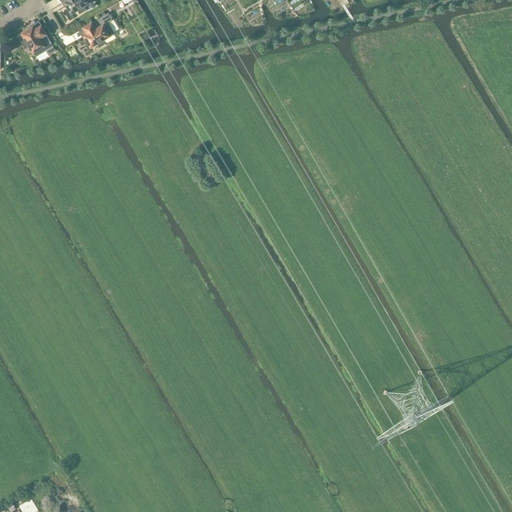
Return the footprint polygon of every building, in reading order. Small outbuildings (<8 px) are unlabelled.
[(64,2),(66,5),(66,6),(71,13),(77,9),(79,13),(86,10),(83,6),(92,0),(67,0),(64,2)] [(84,36),(86,38),(86,39),(91,47),(97,43),(99,47),(106,43),(103,39),(114,33),(108,22),(112,20),(108,12),(83,27),(87,34),(84,36)] [(21,33),(25,39),(21,42),(25,48),(29,46),(36,57),(46,50),(48,55),(56,50),(41,25),(34,29),(32,27),(30,28),(29,28),(29,29),(21,33)] [(201,155),(195,158),(209,182),(215,179),(201,155)] [(18,506),(22,511),(38,511),(31,499),(18,506)]
